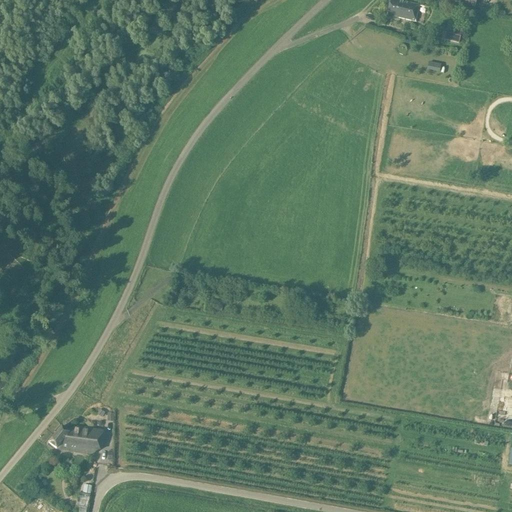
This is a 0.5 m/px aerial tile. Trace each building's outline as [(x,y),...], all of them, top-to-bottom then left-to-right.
[(419,6),(394,0),(390,0),(387,15),(415,22),(419,6)] [(444,29),(442,39),(459,43),(461,34),(444,29)] [(216,303),(215,311),(222,312),(223,304),(216,303)] [(97,431),(73,427),(69,432),(62,427),(49,443),(57,449),(93,455),(97,431)] [(80,493),(78,506),(81,506),(80,511),(89,511),(91,494),(80,493)]
